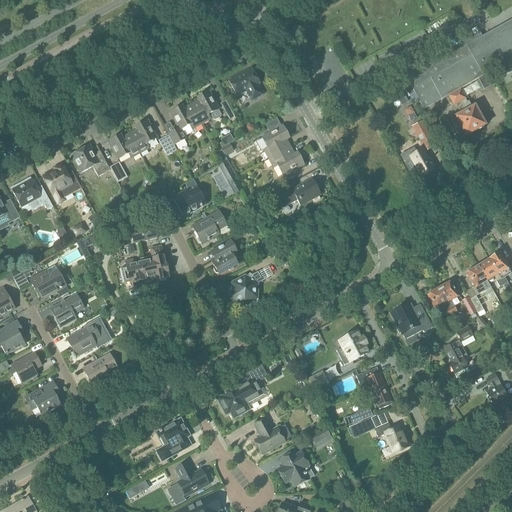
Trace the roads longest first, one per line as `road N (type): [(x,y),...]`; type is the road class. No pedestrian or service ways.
road 1 (residential): [(263,32),(0,167)]
road 2 (residential): [(394,270),(263,32)]
road 3 (primary): [(0,69),(128,0)]
road 4 (residential): [(239,354),(172,227)]
road 5 (residential): [(220,454),(237,501),(248,508),(262,504),(268,491),(231,455)]
road 6 (residential): [(98,432),(30,314)]
road 7 (residential): [(394,270),(511,207)]
road 8 (residential): [(239,354),(355,292)]
